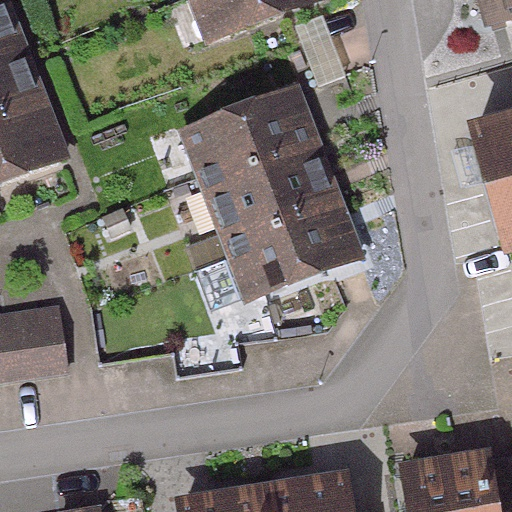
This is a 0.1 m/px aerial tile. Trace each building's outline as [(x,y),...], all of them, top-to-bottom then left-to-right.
[(195,0),(210,37),(306,0),(195,0)] [(511,0),(481,0),(488,20),(511,13),(511,0)] [(42,126),(22,72),(2,21),(0,15),(0,176),(54,155),(42,126)] [(290,98),(186,138),(248,299),(351,259),(339,228),(318,172),(297,118),(290,98)] [(511,109),(461,123),(496,254),(511,250),(511,109)] [(0,380),(22,378),(47,375),(61,373),(53,314),(0,321),(0,380)] [(483,449),(398,461),(404,511),(491,511),(484,461),(483,449)] [(511,511),(511,476),(509,457),(484,461),(491,511),(511,511)] [(289,483),(231,491),(182,498),(184,511),(340,511),(335,476),(289,483)]
